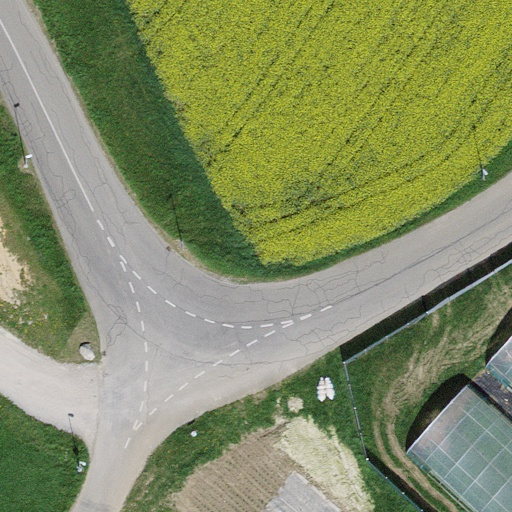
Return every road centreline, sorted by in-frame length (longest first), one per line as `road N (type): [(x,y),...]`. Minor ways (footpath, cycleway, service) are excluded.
road 1 (residential): [(176,343),(111,242),(0,19)]
road 2 (unclassified): [(176,343),(264,329),(332,306),(511,205)]
road 3 (residential): [(95,511),(176,343)]
